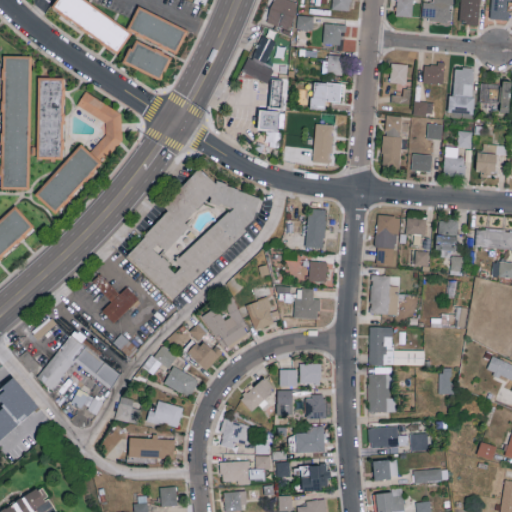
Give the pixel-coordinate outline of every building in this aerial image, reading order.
[(87,0),(55,0),(51,6),(115,52),(130,30),(87,0)] [(279,0),(298,7),(288,36),(277,32),(266,27),(277,1),(277,0),(279,0)] [(332,0),(332,9),(351,9),(350,0),(332,0)] [(413,16),(413,0),(396,0),(396,15),(413,16)] [(423,1),(422,19),(452,21),(453,0),(432,0),(432,1),(423,1)] [(480,23),(480,0),(460,0),(460,22),(480,23)] [(507,18),(508,0),(491,0),(491,17),(507,18)] [(128,27),(176,49),(186,27),(138,5),(128,27)] [(313,15),(297,14),(297,28),(312,29),(313,15)] [(343,23),(324,22),(323,43),(342,44),(343,23)] [(276,41),(261,34),(250,58),(264,65),(276,41)] [(162,78),(171,54),(133,39),(123,62),(162,78)] [(28,55),(3,54),(0,186),(26,186),(28,55)] [(343,54),(328,54),(327,73),(343,74),(343,54)] [(407,82),(408,63),(391,63),(390,82),(407,82)] [(423,82),(443,82),(444,64),(424,63),(423,82)] [(258,78),(269,81),(272,68),(261,65),(258,78)] [(454,67),(453,93),(449,93),(448,111),(473,112),(474,67),(454,67)] [(37,157),(61,158),(62,76),(37,76),(37,157)] [(326,110),(326,100),(341,101),(342,82),(311,80),(309,109),(326,110)] [(509,111),(511,80),(502,80),(502,83),(481,82),(480,101),(500,102),(500,111),(509,111)] [(410,88),(404,88),(403,95),(391,95),(391,101),(410,102),(410,88)] [(109,122),(92,154),(105,161),(129,115),(84,91),(77,105),(109,122)] [(413,114),(432,114),(433,101),(414,100),(413,114)] [(385,134),(401,135),(401,115),(386,115),(385,134)] [(313,161),(331,162),(333,124),(315,123),(313,161)] [(442,139),(442,124),(428,123),(427,138),(442,139)] [(401,136),(383,135),(382,166),(400,166),(401,136)] [(35,192),(55,211),(101,162),(81,143),(35,192)] [(504,153),(505,144),(483,143),(483,151),(478,151),(477,173),(495,174),(496,152),(504,153)] [(444,173),(464,173),(465,156),(458,156),(458,146),(445,146),(444,173)] [(412,170),(431,170),(432,154),(412,153),(412,170)] [(127,255),(174,301),(246,227),(246,225),(254,217),(261,195),(214,181),(200,167),(167,200),(163,215),(144,234),(143,238),(127,255)] [(0,218),(0,258),(36,227),(16,205),(0,218)] [(327,209),(309,207),(305,246),(322,248),(327,209)] [(398,215),(377,214),(375,263),(395,264),(398,215)] [(406,234),(425,235),(426,218),(407,217),(406,234)] [(436,249),(457,250),(458,219),(437,219),(436,249)] [(475,246),(511,247),(511,229),(476,228),(475,246)] [(415,264),(428,264),(429,250),(415,250),(415,264)] [(309,281),(326,281),(327,261),(309,260),(309,281)] [(511,261),(493,261),(492,277),(511,277),(511,261)] [(104,274),(123,293),(129,286),(139,295),(142,298),(117,323),(104,308),(113,299),(109,295),(97,283),(96,281),(97,280),(104,274)] [(390,285),(390,275),(371,274),(370,313),(398,314),(399,285),(390,285)] [(318,298),(313,298),(314,287),(295,287),(295,317),(318,317),(318,298)] [(275,322),(272,315),(275,314),(267,295),(245,304),(255,329),(275,322)] [(203,313),(212,337),(221,333),(226,345),(249,336),(234,296),(224,300),(230,316),(221,320),(217,308),(203,313)] [(60,323),(66,316),(98,344),(112,356),(121,364),(118,368),(124,372),(114,389),(107,397),(98,392),(92,389),(98,379),(99,377),(98,377),(78,361),(63,379),(72,388),(63,398),(39,378),(56,357),(74,333),(60,323)] [(60,323),(41,340),(37,337),(33,333),(37,330),(54,317),(60,323)] [(198,340),(207,332),(198,322),(189,330),(198,340)] [(425,350),(392,349),(393,326),(370,325),(369,364),(425,364),(425,350)] [(135,356),(133,358),(131,356),(116,342),(123,334),(141,349),(135,356)] [(220,352),(202,337),(188,353),(207,368),(220,352)] [(168,367),(178,356),(162,344),(144,366),(153,373),(162,362),(168,367)] [(486,369),(511,379),(511,363),(492,355),(486,369)] [(321,363),(300,362),(299,382),(321,383),(321,363)] [(164,383),(189,396),(199,379),(173,365),(164,383)] [(392,411),(393,366),(370,366),(369,411),(392,411)] [(452,368),(440,367),(439,393),(451,393),(452,368)] [(280,384),(297,384),(297,368),(279,368),(280,384)] [(252,411),(275,389),(264,376),(240,398),(252,411)] [(15,378),(0,389),(0,437),(38,407),(15,378)] [(96,414),(103,402),(79,388),(72,400),(96,414)] [(277,413),(292,414),(293,389),(277,389),(277,413)] [(325,417),(325,394),(306,395),(306,417),(325,417)] [(134,398),(120,395),(116,418),(138,423),(140,408),(132,407),(134,398)] [(178,427),(183,406),(158,400),(155,411),(149,409),(146,420),(178,427)] [(0,448),(11,461),(53,422),(38,406),(0,440),(0,448)] [(245,443),(249,424),(225,418),(218,443),(235,448),(236,441),(245,443)] [(296,432),(296,452),(325,451),(324,425),(308,425),(308,432),(296,432)] [(368,427),(369,446),(407,445),(407,434),(398,435),(398,425),(368,427)] [(427,432),(410,433),(410,450),(427,450),(427,432)] [(129,456),(174,457),(175,439),(158,438),(158,437),(129,436),(129,456)] [(493,458),(496,444),(480,441),(477,455),(493,458)] [(373,460),(374,479),(398,477),(397,459),(373,460)] [(248,460),(220,461),(221,482),(249,481),(248,460)] [(278,476),(290,474),(288,460),(276,462),(278,476)] [(301,466),(302,489),(329,487),(329,470),(326,470),(326,465),(301,466)] [(414,481),(445,480),(445,468),(413,469),(414,481)] [(511,511),(511,480),(504,479),(500,511),(511,511)] [(160,487),(161,505),(177,505),(177,486),(160,487)] [(404,511),(403,487),(391,488),(391,492),(376,493),(376,511),(404,511)] [(0,510),(0,511),(34,511),(47,505),(38,489),(0,510)] [(224,491),(225,511),(245,510),(245,490),(224,491)] [(279,510),(292,510),(292,494),(279,495),(279,510)] [(148,511),(147,495),(135,495),(135,511),(148,511)] [(297,511),(326,511),(325,498),(305,500),(306,505),(297,506),(297,511)] [(431,511),(430,501),(416,501),(416,511),(431,511)]
